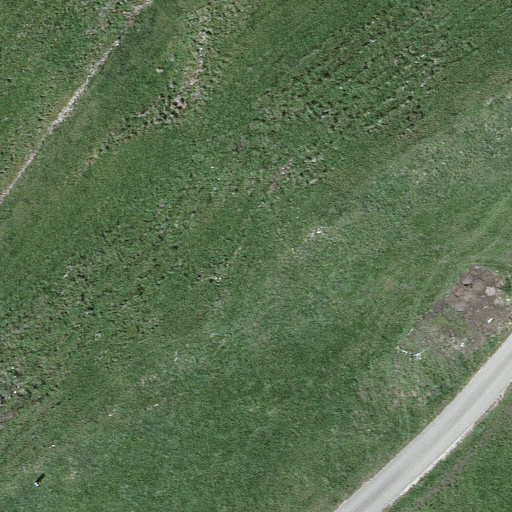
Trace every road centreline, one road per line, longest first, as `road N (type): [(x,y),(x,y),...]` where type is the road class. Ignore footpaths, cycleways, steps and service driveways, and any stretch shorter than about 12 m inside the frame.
road 1 (track): [(172,0),(0,240)]
road 2 (track): [(354,511),(511,354)]
